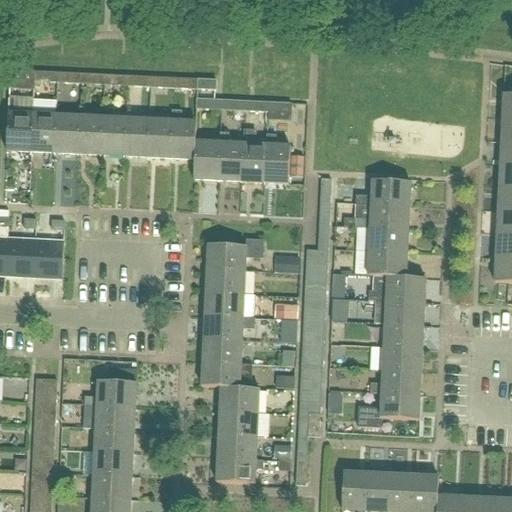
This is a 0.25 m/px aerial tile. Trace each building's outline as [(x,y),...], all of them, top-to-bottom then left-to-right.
[(35,93),(36,85),(36,75),(18,74),(10,74),(9,91),(35,93)] [(59,86),(59,76),(41,75),(41,85),(59,86)] [(82,87),(82,77),(65,76),(64,86),(82,87)] [(105,89),(106,79),(88,78),(88,87),(105,89)] [(129,90),(129,80),(111,79),(111,88),(129,90)] [(152,91),(152,81),(135,80),(134,90),(152,91)] [(175,92),(176,82),(158,81),(157,91),(175,92)] [(199,93),(199,83),(182,82),(181,92),(199,93)] [(199,83),(199,93),(217,94),(217,84),(199,83)] [(503,122),(511,122),(511,98),(504,98),(503,122)] [(223,114),(223,104),(205,103),(205,113),(223,114)] [(31,156),(33,118),(34,105),(10,104),(7,155),(31,156)] [(246,115),(247,105),(228,104),(228,114),(246,115)] [(34,105),(33,118),(31,156),(55,158),(57,119),(57,106),(34,105)] [(269,116),(270,106),(252,105),(251,115),(269,116)] [(275,116),(292,117),(306,118),(306,108),(275,107),(275,116)] [(195,165),(196,145),(197,126),(181,125),(181,114),(172,113),(171,124),(173,124),(171,163),(195,165)] [(78,159),(80,120),(57,119),(55,158),(78,159)] [(101,160),(103,121),(80,120),(78,159),(101,160)] [(124,161),(126,122),(103,121),(101,160),(124,161)] [(148,162),(149,123),(126,122),(124,161),(148,162)] [(511,122),(503,122),(502,145),(511,145),(511,122)] [(173,124),(171,124),(149,123),(148,162),(171,163),(173,124)] [(267,149),(255,148),(255,133),(243,132),(243,148),(244,148),(242,187),(265,188),(267,149)] [(221,137),(221,147),(218,185),(242,187),(244,148),(243,148),(229,147),(230,137),(221,137)] [(267,149),(265,188),(289,189),(291,150),(276,149),(277,140),(267,140),(267,149)] [(218,185),(221,147),(196,145),(195,165),(194,184),(218,185)] [(511,169),(511,145),(502,145),(501,169),(511,169)] [(292,159),(291,179),(303,179),(304,159),(292,159)] [(511,192),(511,169),(501,169),(499,192),(511,192)] [(321,206),(331,207),(332,183),(322,183),(321,206)] [(371,209),(410,211),(411,186),(373,184),(372,200),(356,199),(356,208),(371,209)] [(511,215),(511,192),(499,192),(498,215),(511,215)] [(330,230),(331,207),(321,206),(320,230),(330,230)] [(358,231),(370,232),(409,234),(410,211),(371,209),(371,222),(355,222),(355,231),(358,231)] [(0,230),(9,231),(10,222),(8,222),(9,214),(0,213),(0,230)] [(511,215),(498,215),(497,238),(511,238),(511,215)] [(355,231),(355,222),(345,221),(344,231),(355,231)] [(25,223),(24,232),(36,233),(36,232),(37,223),(25,223)] [(52,233),(65,234),(65,225),(52,224),(52,233)] [(0,279),(6,280),(8,243),(9,231),(0,230),(0,279)] [(328,256),(330,230),(320,230),(319,255),(328,256)] [(357,254),(369,255),(370,232),(358,231),(357,254)] [(36,244),(34,281),(63,283),(64,246),(65,234),(52,233),(36,232),(36,233),(36,244)] [(408,257),(409,234),(370,232),(369,255),(408,257)] [(511,238),(497,238),(496,261),(511,262),(511,238)] [(34,281),(36,244),(8,243),(6,280),(34,281)] [(208,273),(247,275),(247,261),(263,262),(264,244),(247,243),(247,251),(209,249),(208,273)] [(368,278),(369,255),(357,254),(355,278),(368,278)] [(328,256),(319,255),(308,255),(307,266),(328,267),(328,256)] [(407,282),(408,257),(369,255),(368,278),(368,280),(373,280),(407,282)] [(301,261),(287,260),(287,275),(300,276),(301,261)] [(511,286),(511,262),(496,261),(495,285),(511,286)] [(327,279),(328,267),(307,266),(307,278),(327,279)] [(245,298),(247,275),(208,273),(207,296),(245,298)] [(327,290),(327,279),(307,278),(306,289),(327,290)] [(426,283),(407,282),(373,280),(373,294),(369,294),(368,304),(376,304),(386,305),(425,307),(426,283)] [(326,302),(327,290),(306,289),(306,301),(326,302)] [(244,322),(245,298),(207,296),(205,320),(244,322)] [(245,298),(244,322),(255,322),(256,299),(245,298)] [(326,313),(326,302),(306,301),(305,312),(326,313)] [(386,305),(376,304),(375,315),(386,315),(386,305)] [(424,330),(425,307),(386,305),(386,315),(375,315),(375,327),(385,328),(424,330)] [(299,309),(285,309),(284,321),(298,322),(299,309)] [(325,325),(326,313),(305,312),(304,324),(325,325)] [(205,320),(204,343),(243,345),(244,332),(256,333),(257,322),(255,322),(244,322),(205,320)] [(325,337),(325,325),(304,324),(304,336),(325,337)] [(423,353),(424,330),(385,328),(384,351),(423,353)] [(324,348),(325,337),(304,336),(303,347),(324,348)] [(242,368),(243,345),(204,343),(203,366),(242,368)] [(323,360),(324,348),(303,347),(303,359),(323,360)] [(422,376),(423,353),(384,351),(383,374),(422,376)] [(295,354),(283,353),(283,369),(294,370),(295,354)] [(323,372),(323,360),(303,359),(302,371),(323,372)] [(252,368),(242,368),(203,366),(202,390),(221,391),(241,392),(242,378),(252,378),(252,368)] [(109,386),(138,387),(138,372),(109,371),(109,386)] [(322,383),(323,372),(302,371),(302,382),(322,383)] [(421,399),(422,376),(383,374),(382,387),(370,386),(370,397),(382,397),(421,399)] [(295,392),(295,380),(279,379),(278,391),(295,392)] [(322,395),(322,383),(302,382),(301,394),(322,395)] [(37,395),(57,396),(58,384),(37,383),(37,395)] [(85,409),(98,409),(136,411),(138,387),(109,386),(99,385),(98,401),(85,400),(85,409)] [(260,393),(241,392),(221,391),(220,416),(259,417),(260,393)] [(321,406),(322,395),(301,394),(300,405),(321,406)] [(57,407),(57,396),(37,395),(36,406),(57,407)] [(420,423),(421,399),(382,397),(381,412),(359,411),(358,430),(382,432),(382,421),(420,423)] [(321,418),(321,406),(300,405),(300,417),(309,418),(321,418)] [(56,419),(57,407),(36,406),(35,418),(56,419)] [(135,434),(136,411),(98,409),(97,424),(84,424),(83,432),(96,433),(135,434)] [(258,441),(259,417),(220,416),(219,439),(258,441)] [(308,443),(308,440),(309,418),(300,417),(299,442),(308,443)] [(56,431),(56,419),(35,418),(35,430),(56,431)] [(319,440),(321,418),(309,418),(308,440),(319,440)] [(55,442),(56,431),(35,430),(34,441),(55,442)] [(134,458),(135,434),(96,433),(95,456),(134,458)] [(257,464),(258,441),(219,439),(218,462),(257,464)] [(55,454),(55,442),(34,441),(34,453),(55,454)] [(307,466),(308,443),(299,442),(297,465),(307,466)] [(291,461),(292,450),(279,449),(279,461),(291,461)] [(54,466),(55,454),(34,453),(33,465),(54,466)] [(133,481),(134,458),(95,456),(94,479),(133,481)] [(265,464),(257,464),(218,462),(217,486),(256,488),(256,472),(264,473),(265,464)] [(54,477),(54,466),(33,465),(33,476),(54,477)] [(306,489),(307,466),(297,465),(296,489),(306,489)] [(366,511),(368,477),(344,475),(342,511),(366,511)] [(53,489),(54,477),(33,476),(32,488),(53,489)] [(389,511),(391,478),(368,477),(366,511),(389,511)] [(413,511),(415,479),(391,478),(389,511),(413,511)] [(132,504),(133,481),(94,479),(93,502),(132,504)] [(437,511),(438,499),(439,480),(415,479),(413,511),(437,511)] [(52,501),(53,489),(32,488),(32,500),(52,501)] [(461,511),(462,500),(438,499),(437,511),(461,511)] [(47,511),(51,511),(52,501),(32,500),(31,511),(47,511)] [(484,511),(485,501),(462,500),(461,511),(484,511)] [(508,511),(509,503),(485,501),(484,511),(508,511)] [(131,511),(132,504),(93,502),(92,511),(131,511)]
